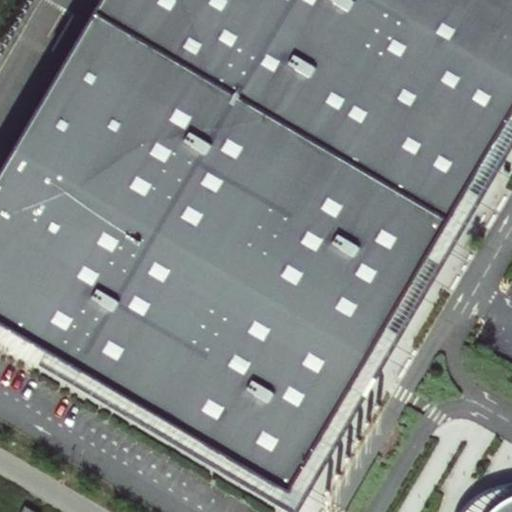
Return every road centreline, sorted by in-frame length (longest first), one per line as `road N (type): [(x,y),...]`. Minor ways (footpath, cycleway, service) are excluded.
road 1 (residential): [(334,511),(460,310)]
road 2 (unclassified): [(180,511),(0,405)]
road 3 (residential): [(511,427),(463,406),(434,416),(375,511)]
road 4 (residential): [(511,417),(458,368),(452,343),(460,310)]
